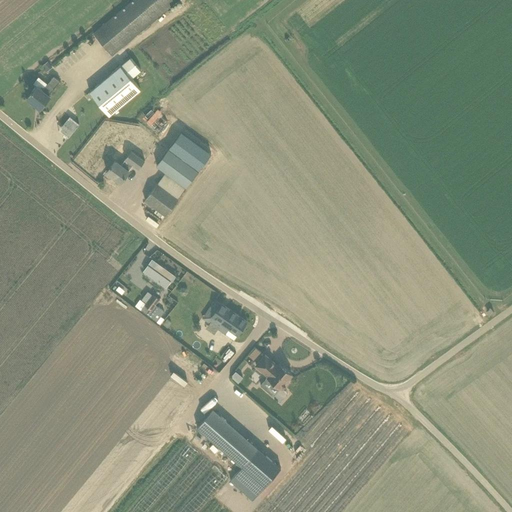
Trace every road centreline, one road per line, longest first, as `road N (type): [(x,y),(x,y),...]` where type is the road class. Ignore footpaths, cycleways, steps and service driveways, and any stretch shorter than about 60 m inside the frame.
road 1 (unclassified): [(395,389),(365,380),(257,309),(0,117)]
road 2 (unclassified): [(506,511),(395,389)]
road 3 (unclassified): [(511,312),(395,389)]
